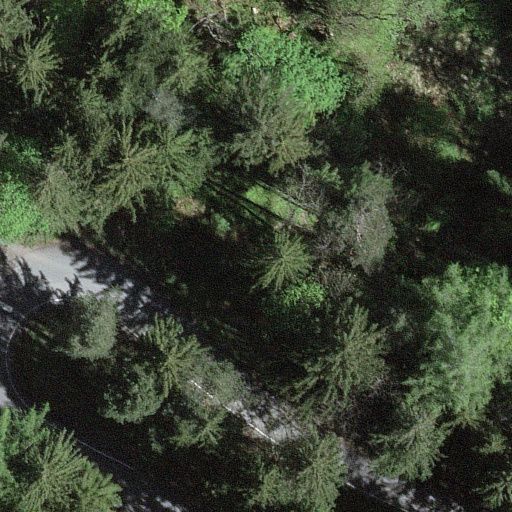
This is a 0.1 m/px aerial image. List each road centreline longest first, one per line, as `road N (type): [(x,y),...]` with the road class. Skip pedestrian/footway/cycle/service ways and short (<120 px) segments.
road 1 (unclassified): [(409,511),(314,466),(135,313),(37,296),(0,357)]
road 2 (unclassified): [(0,380),(12,428),(151,511)]
